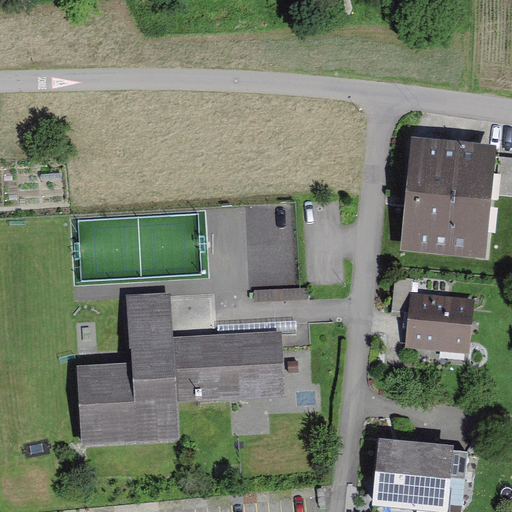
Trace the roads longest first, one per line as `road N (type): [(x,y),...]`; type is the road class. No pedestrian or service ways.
road 1 (residential): [(384,98),(337,511)]
road 2 (unclassified): [(384,98),(130,80),(0,84)]
road 3 (unclassified): [(511,116),(384,98)]
